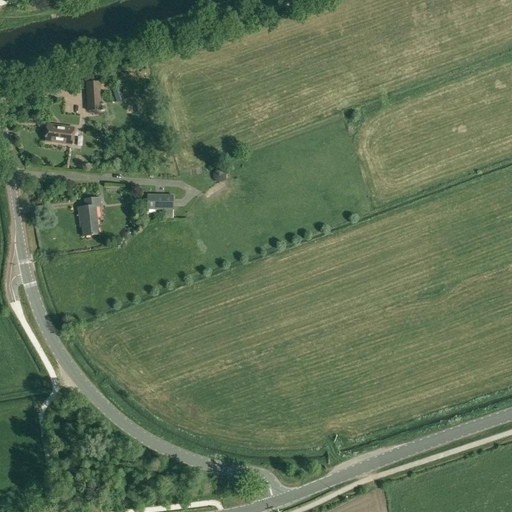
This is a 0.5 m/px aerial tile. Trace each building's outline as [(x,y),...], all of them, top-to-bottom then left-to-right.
[(101,111),(99,83),(87,83),(89,111),(101,111)] [(71,145),(74,129),(47,125),(45,141),(71,145)] [(218,182),(221,182),(223,180),(224,180),(224,179),(225,178),(225,177),(225,176),(225,175),(225,174),(224,173),(224,172),(223,172),(223,171),(222,171),(221,171),(220,171),(219,170),(218,170),(217,170),(216,170),(215,170),(215,171),(214,171),(214,172),(214,173),(214,174),(213,174),(213,175),(213,176),(213,177),(213,178),(213,179),(213,180),(214,180),(214,181),(215,181),(216,181),(217,182),(218,182)] [(146,210),(146,211),(173,211),(173,195),(147,195),(146,210)] [(101,206),(100,198),(84,200),(85,207),(78,208),(80,223),(82,223),(84,237),(99,235),(95,207),(101,206)] [(142,215),(141,205),(128,206),(128,212),(136,212),(136,215),(142,215)] [(125,236),(129,242),(135,238),(132,232),(125,236)]
